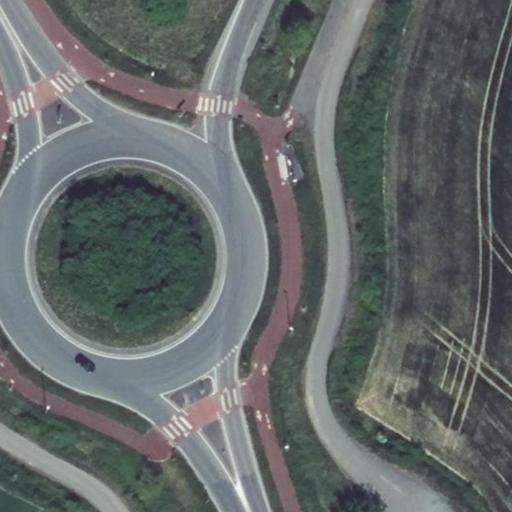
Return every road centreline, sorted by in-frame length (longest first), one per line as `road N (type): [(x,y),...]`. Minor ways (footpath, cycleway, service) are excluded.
road 1 (trunk): [(238,216),(218,121),(230,61),(255,0)]
road 2 (secondary): [(73,365),(165,417),(237,511)]
road 3 (secondary): [(157,141),(70,89),(5,0)]
road 4 (secondary): [(257,511),(227,382),(233,309)]
road 5 (secondary): [(73,365),(108,376),(163,371),(212,341),(233,309)]
road 6 (secondary): [(0,40),(26,112),(28,160),(15,208)]
road 7 (secondary): [(157,141),(119,137),(64,153),(15,208)]
road 8 (secondary): [(15,208),(5,243),(7,280),(30,330)]
